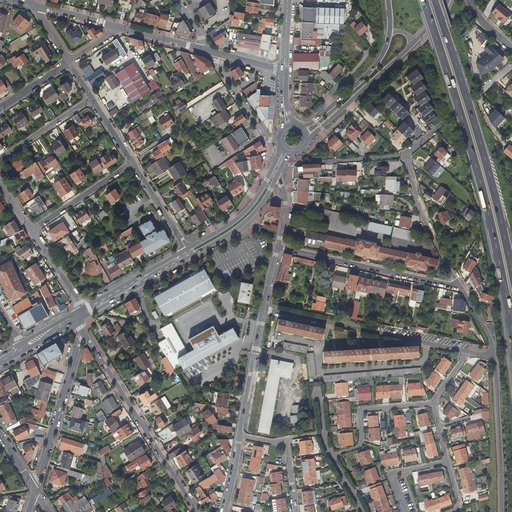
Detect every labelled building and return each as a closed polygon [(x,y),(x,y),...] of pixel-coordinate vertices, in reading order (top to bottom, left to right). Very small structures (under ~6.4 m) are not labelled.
[(156,7),(155,4),(161,1),(159,0),(152,0),(149,2),(153,8),(156,7)] [(257,14),(259,3),(247,2),(245,12),(257,14)] [(215,13),(209,3),(199,9),(205,19),(215,13)] [(499,21),(503,24),(511,14),(499,4),(492,13),(498,18),(500,20),(499,21)] [(343,26),(344,10),(317,9),(317,10),(317,12),(311,11),(311,9),(302,9),(301,24),(313,24),(343,26)] [(237,26),(239,19),(242,20),(243,13),(230,11),(229,21),(233,21),(232,25),(237,26)] [(139,25),(140,19),(142,20),(143,15),(135,13),(132,23),(139,25)] [(158,24),(159,18),(156,17),(156,16),(155,16),(156,14),(152,13),(152,15),(146,13),(144,22),(157,26),(158,24)] [(23,32),(29,23),(19,15),(12,24),(13,24),(23,32)] [(166,26),(168,17),(160,15),(159,18),(158,24),(166,26)] [(273,26),(274,20),(259,18),(258,24),(273,26)] [(191,33),(183,20),(179,23),(173,22),(169,33),(188,38),(191,33)] [(218,32),(229,25),(229,21),(218,27),(216,29),(218,32)] [(357,35),(365,29),(359,22),(351,28),(357,35)] [(313,24),(313,40),(321,40),(322,40),(328,40),(328,39),(336,39),(337,29),(344,29),(343,32),(347,32),(349,26),(346,23),(345,26),(343,26),(313,24)] [(23,32),(13,24),(10,27),(20,35),(23,32)] [(301,24),(301,39),(313,40),(313,24),(301,24)] [(73,45),(83,40),(76,26),(66,32),(73,45)] [(89,42),(101,35),(98,31),(95,33),(92,29),(88,31),(89,33),(85,36),(89,42)] [(268,51),(271,36),(264,35),(262,34),(262,38),(239,34),(239,33),(233,32),(231,43),(237,44),(237,46),(268,51)] [(225,39),(222,35),(221,33),(216,37),(212,39),(217,46),(219,46),(227,49),(228,37),(225,39)] [(143,49),(141,41),(127,37),(132,46),(134,46),(135,50),(143,49)] [(126,55),(116,39),(110,43),(114,50),(103,57),(107,63),(110,62),(111,63),(118,59),(117,57),(120,55),(122,58),(126,55)] [(47,61),(53,58),(43,42),(31,50),(35,56),(41,52),(47,61)] [(484,49),(490,55),(499,64),(504,59),(488,44),(484,49)] [(318,54),(318,56),(331,57),(333,53),(335,46),(321,46),(318,46),(318,54)] [(195,71),(186,53),(179,52),(194,80),(195,81),(198,80),(196,76),(195,77),(193,72),(195,71)] [(9,60),(14,68),(19,65),(20,66),(27,61),(23,54),(15,60),(14,57),(9,60)] [(325,71),(331,57),(318,56),(318,54),(293,54),(293,70),(302,69),(318,69),(318,71),(320,71),(325,71)] [(154,63),(149,55),(141,60),(146,68),(154,63)] [(213,70),(208,61),(203,58),(192,55),(198,66),(197,67),(200,73),(202,72),(203,73),(208,70),(209,72),(213,70)] [(490,71),(499,64),(490,55),(476,63),(478,76),(490,71)] [(187,71),(180,58),(173,62),(178,72),(182,70),(184,73),(187,71)] [(146,89),(129,61),(112,71),(113,72),(117,78),(119,77),(131,97),(129,99),(132,103),(149,93),(146,89)] [(332,79),(343,69),(339,64),(335,68),(334,66),(330,70),(331,72),(328,75),(332,79)] [(105,77),(100,70),(93,74),(88,66),(85,68),(94,80),(97,82),(105,77)] [(244,77),(238,67),(234,66),(229,69),(230,72),(235,80),(242,76),(242,77),(244,77)] [(82,70),(91,86),(97,82),(94,80),(85,68),(82,70)] [(159,81),(151,69),(148,71),(152,78),(154,82),(155,83),(159,81)] [(419,120),(424,127),(436,117),(431,111),(433,109),(427,101),(429,99),(423,90),(426,88),(419,80),(422,78),(415,69),(403,78),(410,87),(407,89),(414,98),(411,100),(417,108),(415,110),(421,119),(419,120)] [(328,75),(325,71),(320,71),(320,76),(327,84),(332,79),(328,75)] [(311,78),(311,75),(307,75),(307,72),(298,72),(298,80),(300,80),(300,82),(306,82),(306,81),(307,81),(307,78),(311,78)] [(119,85),(112,74),(105,79),(111,90),(119,85)] [(182,85),(176,74),(171,77),(173,81),(169,83),(173,90),(182,85)] [(60,88),(62,92),(59,93),(64,100),(67,98),(64,93),(71,89),(68,84),(71,82),(69,79),(66,81),(67,83),(60,88)] [(7,89),(10,94),(14,91),(6,80),(2,82),(6,88),(7,89)] [(155,83),(154,82),(150,84),(146,89),(149,93),(158,87),(155,83)] [(257,82),(242,92),(246,98),(261,121),(265,120),(272,120),(274,96),(259,95),(260,87),(258,87),(258,84),(257,84),(257,82)] [(311,96),(311,83),(302,83),(301,89),(301,95),(310,96),(311,96)] [(58,97),(53,89),(42,96),(47,104),(51,102),(51,103),(58,98),(58,97)] [(148,104),(154,101),(155,102),(157,105),(163,101),(158,92),(137,105),(140,110),(149,104),(148,104)] [(381,101),(402,121),(409,114),(387,94),(381,101)] [(310,106),(310,96),(301,95),(300,95),(299,106),(310,106)] [(225,109),(218,97),(212,101),(219,113),(223,110),(225,109)] [(184,105),(182,102),(181,103),(180,101),(179,101),(178,100),(175,101),(177,105),(175,106),(174,105),(171,107),(174,111),(177,109),(184,105)] [(43,111),(38,103),(28,109),(33,117),(34,116),(35,119),(41,115),(40,113),(43,111)] [(364,111),(372,118),(378,112),(370,105),(364,111)] [(116,108),(108,113),(111,117),(118,112),(116,108)] [(229,119),(223,110),(219,113),(211,118),(216,127),(219,125),(225,121),(229,119)] [(489,122),(495,128),(505,119),(496,110),(488,118),(489,122)] [(28,122),(21,112),(18,114),(17,114),(11,118),(18,128),(28,122)] [(81,120),(76,114),(73,116),(78,124),(81,121),(85,127),(92,123),(92,122),(90,119),(88,116),(81,120)] [(173,124),(168,115),(158,121),(163,130),(173,124)] [(241,123),(245,120),(242,115),(233,120),(237,126),(241,123)] [(397,130),(407,139),(413,132),(404,122),(397,130)] [(0,138),(12,131),(7,124),(0,128),(0,138)] [(361,132),(352,125),(349,128),(350,128),(345,133),(353,141),(361,132)] [(78,134),(72,126),(64,132),(69,140),(75,137),(76,140),(79,138),(77,135),(78,134)] [(142,132),(138,126),(128,133),(137,146),(143,142),(141,138),(139,134),(142,132)] [(220,140),(224,146),(244,133),(241,127),(220,140)] [(376,139),(369,133),(370,132),(368,130),(360,138),(369,146),(376,139)] [(397,130),(389,137),(399,147),(406,139),(397,130)] [(224,146),(229,154),(238,148),(237,146),(248,139),(244,133),(224,146)] [(342,144),(334,137),(327,144),(335,152),(342,144)] [(57,155),(68,148),(61,138),(51,145),(57,155)] [(245,156),(255,150),(257,153),(263,149),(258,141),(237,155),(231,159),(233,162),(239,172),(261,168),(259,156),(258,156),(257,153),(252,154),(253,156),(245,158),(246,161),(238,162),(235,160),(245,154),(245,156)] [(169,149),(165,142),(156,147),(158,149),(161,154),(169,149)] [(511,149),(508,146),(502,153),(511,161),(511,149)] [(439,160),(446,153),(440,148),(434,154),(438,157),(437,158),(439,160)] [(161,154),(158,149),(153,152),(151,154),(151,155),(156,162),(161,159),(163,158),(161,154)] [(107,167),(117,160),(114,155),(108,158),(105,155),(103,156),(101,153),(98,154),(100,156),(101,158),(107,167)] [(56,169),(60,166),(59,163),(53,154),(49,156),(41,162),(40,160),(36,163),(45,176),(56,169)] [(101,158),(100,156),(89,164),(95,173),(100,170),(103,168),(103,169),(107,167),(101,158)] [(440,166),(428,156),(423,162),(427,165),(424,169),(431,175),(440,166)] [(10,165),(15,173),(16,173),(17,175),(21,171),(26,168),(25,166),(23,164),(20,158),(10,165)] [(170,168),(163,158),(161,159),(168,169),(170,168)] [(168,169),(161,159),(156,162),(150,166),(157,176),(167,169),(168,169)] [(228,166),(233,162),(231,159),(228,160),(223,164),(225,168),(228,166)] [(19,182),(26,178),(28,176),(33,184),(45,176),(36,163),(35,162),(34,163),(26,168),(21,171),(17,175),(15,176),(19,182)] [(239,172),(233,162),(228,166),(234,176),(240,173),(239,172)] [(185,174),(178,163),(170,168),(168,169),(167,169),(175,181),(185,174)] [(319,178),(319,171),(321,171),(321,166),(302,167),(301,166),(295,167),(293,171),(292,178),(312,178),(319,178)] [(386,178),(386,172),(389,172),(389,168),(378,168),(378,172),(375,172),(375,178),(381,178),(386,178)] [(346,170),(346,171),(345,182),(355,183),(356,172),(350,172),(350,171),(346,170)] [(335,182),(345,183),(345,182),(346,171),(342,171),(342,172),(336,171),(335,182)] [(79,188),(87,182),(81,173),(73,179),(79,188)] [(61,196),(71,189),(63,177),(53,184),(61,196)] [(219,184),(214,177),(208,181),(211,186),(212,185),(214,187),(219,184)] [(396,194),(396,178),(387,178),(387,194),(396,194)] [(307,193),(308,181),(299,180),(297,192),(307,193)] [(17,189),(20,193),(27,188),(31,185),(29,181),(17,189)] [(232,196),(242,190),(237,181),(232,184),(227,188),(232,196)] [(185,194),(179,184),(172,188),(178,198),(179,197),(180,197),(185,194)] [(449,197),(451,193),(452,192),(443,186),(435,198),(440,202),(444,194),(449,197)] [(27,188),(20,193),(25,201),(32,196),(30,192),(27,188)] [(119,197),(114,190),(105,196),(110,203),(119,197)] [(311,201),(312,194),(310,193),(307,193),(297,192),(292,192),(292,203),(306,206),(306,200),(311,201)] [(212,202),(207,193),(199,198),(205,207),(212,202)] [(41,207),(45,205),(39,195),(26,203),(33,213),(35,211),(37,214),(43,210),(41,207)] [(227,206),(231,203),(226,195),(215,201),(221,211),(225,209),(224,207),(226,205),(227,206)] [(393,208),(394,197),(378,196),(377,196),(375,196),(375,205),(377,205),(377,206),(393,208)] [(183,208),(177,198),(170,203),(176,212),(183,208)] [(472,217),(478,209),(470,204),(465,212),(472,217)] [(277,217),(279,208),(269,206),(268,211),(268,216),(271,216),(270,220),(274,221),(275,218),(277,219),(277,217)] [(452,218),(448,209),(444,211),(442,206),(437,208),(443,222),(452,218)] [(93,215),(88,207),(84,210),(84,209),(74,215),(80,225),(90,218),(89,217),(93,215)] [(103,222),(104,221),(107,216),(104,211),(98,215),(103,222)] [(204,221),(201,217),(204,215),(201,211),(198,213),(191,217),(193,222),(194,221),(197,226),(204,221)] [(409,230),(411,219),(400,217),(398,227),(409,230)] [(12,235),(20,231),(14,221),(6,227),(9,231),(7,232),(10,237),(12,235)] [(276,232),(278,224),(272,222),(270,226),(264,224),(263,228),(276,232)] [(63,239),(70,235),(68,232),(68,231),(62,223),(48,232),(54,241),(61,236),(63,239)] [(146,256),(169,242),(162,230),(156,234),(149,223),(139,229),(146,240),(139,244),(146,256)] [(391,234),(393,228),(377,224),(376,230),(391,234)] [(137,241),(130,228),(117,236),(119,239),(130,232),(134,240),(132,241),(133,243),(137,241)] [(412,238),(413,232),(395,228),(394,234),(412,238)] [(27,236),(23,230),(20,231),(12,235),(14,238),(16,242),(27,236)] [(416,256),(375,247),(376,245),(360,241),(360,244),(307,232),(305,243),(436,271),(438,261),(421,257),(421,255),(416,254),(416,256)] [(75,250),(78,253),(87,243),(83,237),(79,242),(80,243),(77,246),(70,235),(63,239),(61,241),(70,253),(75,250)] [(464,246),(465,243),(457,243),(456,254),(464,255),(464,250),(464,246)] [(140,254),(136,245),(128,250),(133,258),(140,254)] [(14,250),(16,252),(21,261),(33,254),(27,246),(22,249),(20,246),(14,250)] [(93,277),(96,267),(93,262),(96,260),(91,252),(89,249),(85,251),(87,255),(83,257),(87,263),(83,274),(93,277)] [(133,263),(127,253),(114,261),(117,265),(121,272),(124,270),(123,268),(133,263)] [(285,273),(286,267),(289,268),(292,256),(283,255),(276,281),(285,283),(285,281),(288,282),(290,275),(285,273)] [(313,266),(314,261),(294,257),(293,261),(313,266)] [(471,273),(476,264),(466,258),(461,268),(471,273)] [(25,294),(10,263),(0,267),(0,279),(10,301),(25,294)] [(45,280),(35,265),(27,270),(25,271),(35,286),(45,280)] [(112,280),(122,274),(121,272),(117,265),(107,271),(112,280)] [(162,320),(212,292),(198,267),(159,290),(158,287),(154,290),(155,292),(149,296),(162,320)] [(366,294),(371,276),(366,275),(362,293),(366,294)] [(343,290),(346,279),(333,276),(331,287),(343,290)] [(355,292),(356,286),(355,286),(356,277),(349,276),(346,290),(355,292)] [(384,296),(387,284),(381,282),(380,285),(377,285),(377,282),(371,280),(368,292),(384,296)] [(248,304),(252,285),(241,282),(237,302),(248,304)] [(48,286),(47,283),(40,290),(44,299),(48,296),(46,290),(45,288),(46,287),(48,286)] [(398,292),(399,287),(389,285),(387,294),(394,295),(395,291),(398,292)] [(408,294),(409,289),(399,287),(398,292),(397,296),(402,297),(402,296),(403,293),(408,294)] [(421,303),(423,292),(413,290),(409,306),(414,307),(415,301),(421,303)] [(491,296),(477,291),(475,298),(479,300),(480,298),(489,301),(491,296)] [(360,295),(355,293),(350,318),(355,319),(360,295)] [(49,310),(54,307),(50,297),(52,296),(52,295),(48,296),(44,299),(49,310)] [(325,306),(326,303),(324,303),(325,298),(320,297),(320,300),(317,299),(316,303),(313,303),(312,308),(323,311),(324,306),(325,306)] [(12,308),(25,331),(49,317),(42,305),(34,309),(28,298),(12,308)] [(130,313),(140,308),(135,299),(125,304),(130,313)] [(447,308),(447,307),(448,307),(449,302),(445,301),(444,303),(444,306),(440,305),(436,304),(436,309),(446,311),(446,312),(450,313),(450,308),(447,308)] [(461,311),(463,302),(455,301),(453,311),(451,311),(450,313),(464,316),(465,312),(461,311)] [(457,332),(467,334),(469,323),(452,319),(450,327),(458,329),(457,332)] [(322,341),(324,331),(277,321),(275,331),(322,341)] [(107,339),(122,329),(118,324),(114,326),(116,329),(114,330),(109,322),(101,327),(107,339)] [(183,368),(237,338),(232,328),(219,335),(214,326),(189,340),(194,349),(187,353),(170,324),(160,329),(166,339),(158,343),(158,345),(166,357),(174,370),(181,365),(183,368)] [(428,334),(430,324),(425,324),(424,327),(420,326),(417,325),(416,329),(415,332),(428,334)] [(135,344),(128,331),(117,337),(124,350),(135,344)] [(305,354),(306,348),(282,343),(281,350),(305,354)] [(62,356),(63,355),(57,346),(56,344),(51,347),(41,352),(36,355),(44,368),(46,369),(48,364),(62,356)] [(323,364),(419,358),(418,348),(323,353),(323,364)] [(94,360),(87,349),(84,349),(81,360),(88,358),(89,362),(94,360)] [(315,378),(312,354),(305,355),(308,379),(315,378)] [(147,362),(142,355),(136,358),(135,359),(143,372),(145,371),(150,368),(147,362)] [(174,370),(166,357),(163,360),(159,362),(158,362),(159,363),(160,362),(161,364),(163,363),(167,369),(165,370),(168,374),(169,373),(174,370)] [(443,375),(451,363),(444,358),(435,370),(443,375)] [(268,435),(280,377),(290,379),(292,364),(271,360),(260,418),(259,420),(257,433),(268,435)] [(39,372),(32,361),(26,365),(32,377),(24,381),(29,390),(40,380),(41,379),(42,373),(39,372)] [(483,373),(485,370),(478,365),(470,377),(477,382),(483,373)] [(43,380),(54,383),(57,373),(46,369),(44,368),(42,373),(41,379),(43,380)] [(324,383),(421,374),(421,372),(420,368),(324,377),(324,383)] [(434,388),(443,375),(435,370),(426,382),(427,383),(430,385),(434,388)] [(150,380),(145,371),(143,372),(137,376),(134,378),(137,382),(138,381),(141,385),(150,380)] [(480,383),(486,375),(483,373),(477,382),(480,383)] [(101,382),(106,379),(103,376),(97,380),(97,376),(89,375),(88,387),(90,388),(94,386),(101,382)] [(17,385),(12,376),(0,382),(1,382),(2,385),(4,388),(6,392),(17,385)] [(402,397),(401,385),(404,385),(403,376),(399,377),(400,385),(389,386),(390,398),(402,397)] [(479,386),(472,381),(470,384),(466,381),(459,391),(467,396),(470,399),(479,386)] [(39,400),(46,402),(51,386),(40,382),(35,399),(39,400)] [(108,394),(101,382),(94,386),(96,390),(94,391),(99,399),(108,394)] [(86,397),(88,389),(90,390),(90,388),(88,387),(74,383),(73,386),(79,388),(77,395),(86,397)] [(426,394),(422,384),(420,384),(420,383),(408,385),(409,396),(421,395),(421,394),(426,394)] [(348,395),(346,384),(335,385),(336,397),(348,396),(348,395)] [(390,398),(389,386),(376,387),(377,399),(390,398)] [(371,400),(370,388),(358,389),(354,389),(355,393),(355,398),(355,401),(371,400)] [(460,406),(467,396),(459,391),(453,400),(460,406)] [(145,406),(157,398),(155,395),(150,398),(147,392),(139,397),(145,406)] [(227,408),(229,393),(218,392),(217,406),(218,407),(221,407),(227,408)] [(0,406),(7,403),(11,401),(10,399),(7,400),(6,398),(0,400),(0,406)] [(109,414),(118,409),(111,398),(102,404),(109,414)] [(350,414),(348,402),(355,401),(355,398),(348,399),(337,400),(337,404),(338,413),(338,416),(350,414)] [(43,413),(46,402),(39,400),(36,411),(33,410),(31,414),(43,418),(44,413),(43,413)] [(167,410),(161,400),(150,406),(153,411),(154,411),(158,416),(167,410)] [(0,422),(4,429),(16,423),(7,403),(0,406),(0,410),(3,417),(0,418),(0,422)] [(460,413),(449,405),(443,414),(450,419),(454,414),(458,417),(460,413)] [(80,421),(83,410),(73,407),(70,418),(80,421)] [(217,421),(213,413),(211,414),(209,411),(207,412),(207,410),(201,413),(206,422),(207,423),(218,425),(219,425),(217,421)] [(120,429),(114,420),(122,415),(120,411),(112,416),(113,417),(109,420),(109,421),(105,423),(112,433),(115,431),(120,429)] [(489,418),(489,411),(485,412),(482,413),(481,413),(483,420),(489,418)] [(106,420),(101,412),(95,416),(100,424),(102,422),(106,420)] [(431,425),(427,413),(418,415),(420,423),(422,427),(426,426),(431,425)] [(351,427),(350,414),(338,416),(339,419),(339,425),(340,428),(351,427)] [(168,425),(162,416),(155,420),(157,424),(156,425),(157,426),(158,425),(161,429),(168,425)] [(378,429),(377,416),(368,417),(369,430),(378,429)] [(404,426),(403,416),(394,417),(395,427),(404,426)] [(190,429),(185,420),(181,423),(181,422),(172,427),(176,433),(179,431),(182,436),(186,434),(188,433),(187,431),(190,429)] [(81,433),(84,424),(76,421),(74,431),(81,433)] [(477,423),(466,426),(467,427),(469,434),(479,431),(480,434),(485,433),(482,421),(477,422),(477,423)] [(4,429),(6,432),(20,425),(19,423),(18,422),(16,423),(4,429)] [(427,429),(426,426),(422,427),(420,423),(418,423),(420,431),(427,429)] [(405,437),(404,426),(395,427),(396,438),(405,437)] [(28,435),(24,427),(13,433),(18,441),(28,435)] [(132,435),(127,427),(117,433),(122,441),(132,435)] [(466,435),(463,427),(451,430),(452,434),(453,438),(453,439),(466,435)] [(465,427),(469,441),(481,437),(480,435),(486,434),(485,433),(480,434),(479,431),(469,434),(467,427),(465,427)] [(198,435),(201,433),(198,428),(189,433),(189,432),(188,433),(186,434),(188,438),(189,437),(190,436),(192,438),(194,442),(200,439),(198,435)] [(380,441),(378,429),(369,430),(371,442),(380,441)] [(436,443),(432,431),(427,433),(423,434),(426,442),(427,445),(436,443)] [(122,441),(117,433),(112,436),(115,442),(118,440),(119,443),(122,441)] [(353,446),(352,434),(340,435),(342,447),(353,446)] [(299,439),(301,455),(313,453),(312,449),(313,449),(312,444),(311,444),(310,437),(299,439)] [(79,457),(82,448),(83,448),(84,446),(62,440),(59,450),(79,457)] [(222,447),(226,453),(230,450),(226,444),(229,442),(227,440),(217,440),(222,447)] [(30,457),(32,456),(33,451),(32,449),(35,447),(35,446),(33,443),(30,443),(29,445),(28,444),(23,447),(26,452),(25,453),(26,455),(23,457),(27,463),(30,461),(30,460),(31,459),(30,457)] [(439,455),(436,443),(427,445),(430,458),(439,455)] [(143,453),(138,444),(129,450),(134,458),(143,453)] [(468,460),(464,444),(455,447),(459,463),(468,460)] [(260,460),(262,448),(253,446),(250,459),(260,460)] [(100,459),(111,452),(108,447),(99,452),(99,453),(100,459)] [(418,460),(416,448),(404,451),(407,462),(418,460)] [(176,458),(183,454),(182,451),(180,452),(179,450),(169,456),(172,461),(176,458)] [(227,458),(223,451),(221,452),(220,450),(213,455),(218,463),(220,463),(227,458)] [(372,459),(369,450),(358,454),(362,466),(373,462),(372,459)] [(192,462),(186,452),(183,454),(176,458),(182,468),(192,462)] [(400,464),(398,452),(386,454),(386,455),(382,456),(383,462),(385,466),(388,465),(388,466),(400,464)] [(68,471),(73,457),(63,454),(60,464),(65,465),(64,470),(68,471)] [(99,459),(82,454),(81,458),(98,463),(99,459)] [(151,465),(146,456),(141,459),(140,458),(131,464),(127,467),(131,472),(140,466),(143,470),(151,465)] [(257,472),(260,460),(250,459),(248,471),(257,472)] [(315,471),(314,459),(302,461),(304,473),(315,471)] [(218,469),(222,466),(220,463),(218,463),(210,468),(213,472),(217,470),(218,469)] [(112,476),(105,466),(101,468),(103,482),(106,480),(112,476)] [(471,479),(469,471),(470,470),(469,467),(466,468),(465,466),(462,467),(463,469),(459,470),(462,482),(471,479)] [(62,489),(67,475),(68,471),(64,470),(56,467),(51,484),(57,486),(57,487),(62,489)] [(203,478),(196,467),(187,472),(194,484),(203,478)] [(380,480),(376,468),(364,472),(365,475),(368,483),(369,484),(372,483),(376,481),(380,480)] [(217,470),(213,472),(215,475),(216,478),(220,484),(224,481),(225,478),(224,476),(223,476),(221,477),(217,470)] [(103,482),(68,471),(67,475),(68,476),(96,484),(103,482)] [(305,485),(317,483),(317,480),(321,479),(320,471),(315,471),(304,473),(305,485)] [(445,481),(443,471),(431,474),(433,483),(445,481)] [(149,480),(147,477),(149,476),(147,472),(144,473),(138,477),(141,481),(139,482),(143,489),(150,485),(147,481),(149,480)] [(281,483),(280,473),(270,474),(272,485),(278,484),(281,483)] [(433,483),(431,474),(419,477),(421,486),(422,485),(433,483)] [(214,479),(216,478),(215,475),(199,485),(202,490),(213,483),(211,481),(214,479)] [(220,484),(216,478),(214,479),(220,489),(222,488),(220,484)] [(127,484),(128,484),(129,483),(126,479),(118,484),(121,488),(127,484)] [(252,493),(254,481),(242,479),(240,491),(252,493)] [(474,491),(471,479),(462,482),(465,494),(470,492),(474,491)] [(280,494),(278,484),(272,485),(269,485),(270,495),(280,494)] [(202,490),(199,485),(197,486),(198,489),(196,490),(201,498),(199,500),(200,502),(201,502),(207,498),(205,495),(202,490)] [(386,497),(382,486),(371,490),(371,491),(374,499),(375,501),(386,497)] [(92,506),(110,495),(105,488),(100,492),(102,494),(88,503),(90,507),(92,506)] [(148,495),(145,490),(138,495),(140,498),(136,500),(140,505),(150,498),(150,497),(148,495)] [(249,505),(252,493),(240,491),(238,503),(249,505)] [(313,504),(311,492),(302,493),(304,505),(313,504)] [(87,509),(90,507),(88,503),(84,498),(78,502),(75,498),(73,500),(69,493),(59,499),(67,511),(83,511),(87,510),(87,509)] [(211,502),(217,498),(214,493),(213,494),(207,498),(201,502),(203,506),(210,501),(211,502)] [(268,500),(267,494),(262,494),(262,495),(260,502),(263,501),(268,500)] [(451,501),(449,495),(445,496),(437,499),(441,508),(452,504),(451,501)] [(164,503),(162,505),(166,511),(176,505),(171,497),(163,502),(164,503)] [(347,505),(344,497),(329,502),(332,511),(347,505)] [(391,511),(393,511),(392,508),(390,509),(386,497),(375,501),(376,505),(378,510),(378,511),(391,511)] [(277,511),(285,511),(283,498),(274,500),(275,511),(277,511)] [(430,511),(441,508),(437,499),(426,504),(426,505),(428,510),(428,511),(430,511)] [(8,500),(5,509),(13,511),(16,511),(19,503),(8,500)]
